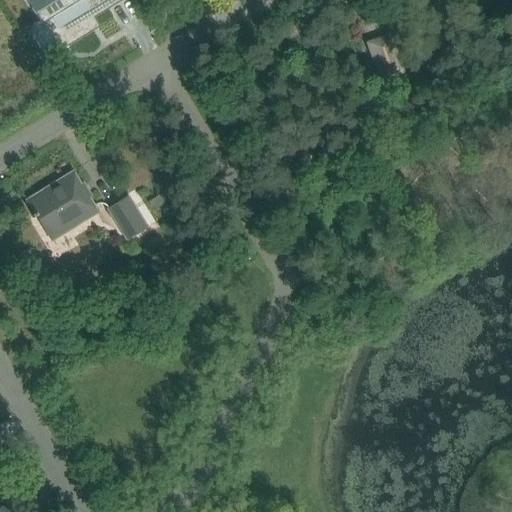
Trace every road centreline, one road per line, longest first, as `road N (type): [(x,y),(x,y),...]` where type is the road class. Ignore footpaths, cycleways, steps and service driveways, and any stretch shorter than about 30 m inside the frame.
road 1 (residential): [(151,511),(200,466),(279,309),(282,276),(154,64)]
road 2 (residential): [(0,158),(154,64)]
road 3 (residential): [(80,511),(0,374)]
road 4 (residential): [(154,64),(261,0)]
